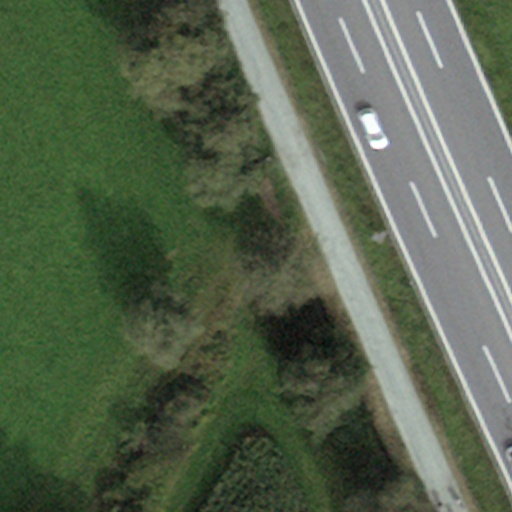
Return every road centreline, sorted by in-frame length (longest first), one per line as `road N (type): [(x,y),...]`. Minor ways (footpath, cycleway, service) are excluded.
road 1 (track): [(231,0),(322,219),(464,511)]
road 2 (trunk): [(331,0),(511,406)]
road 3 (trunk): [(511,226),(412,0)]
